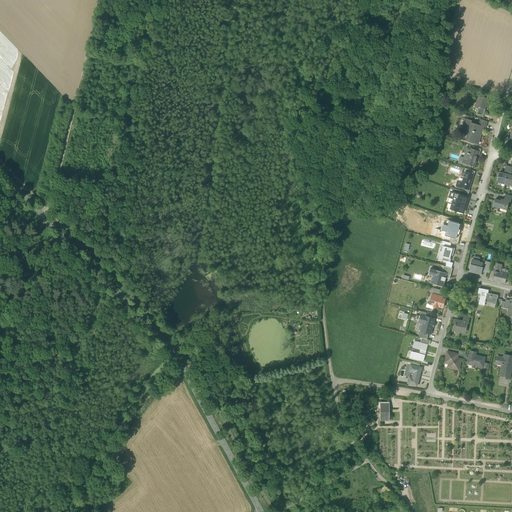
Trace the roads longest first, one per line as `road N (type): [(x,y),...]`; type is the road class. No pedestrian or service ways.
road 1 (tertiary): [(0,171),(166,343),(261,511)]
road 2 (track): [(331,378),(320,279),(402,0)]
road 3 (track): [(45,217),(100,0)]
road 4 (residential): [(511,412),(428,394),(459,274)]
road 5 (residential): [(459,274),(491,154)]
